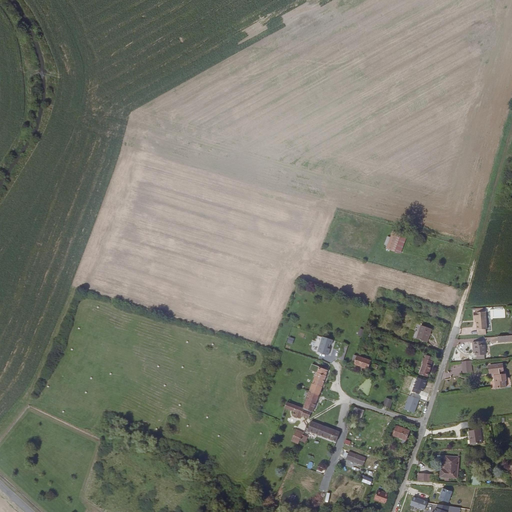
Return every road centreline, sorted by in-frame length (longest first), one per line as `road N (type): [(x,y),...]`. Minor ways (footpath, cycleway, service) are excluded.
road 1 (track): [(469,274),(511,123)]
road 2 (residential): [(469,274),(422,423)]
